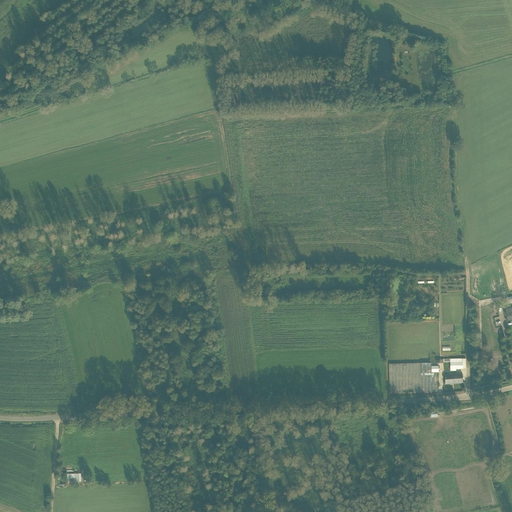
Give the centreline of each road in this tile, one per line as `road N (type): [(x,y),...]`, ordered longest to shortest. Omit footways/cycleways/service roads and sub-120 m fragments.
road 1 (residential): [(0,418),(468,397),(511,387)]
road 2 (track): [(505,511),(491,476),(499,442),(487,393)]
